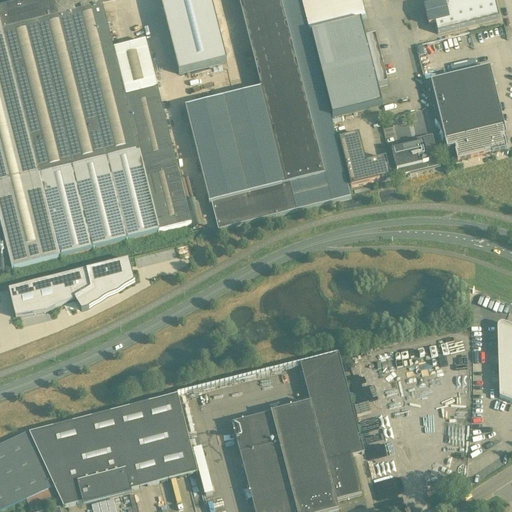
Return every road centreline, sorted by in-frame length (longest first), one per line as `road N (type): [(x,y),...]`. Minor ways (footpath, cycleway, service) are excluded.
road 1 (secondary): [(321,242),(97,355),(0,394)]
road 2 (secondary): [(511,238),(425,223),(367,227),(321,242)]
road 3 (secondary): [(321,242),(420,236),(511,256)]
